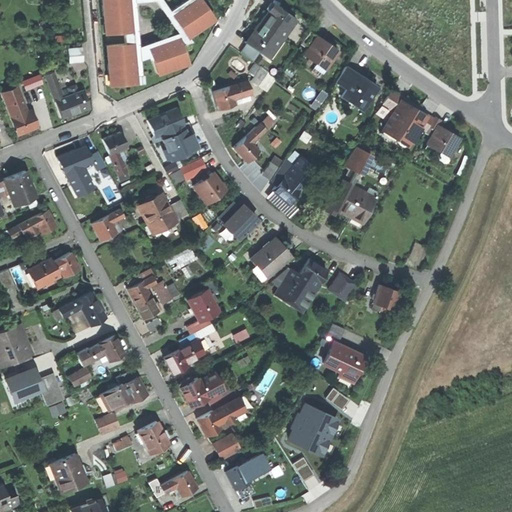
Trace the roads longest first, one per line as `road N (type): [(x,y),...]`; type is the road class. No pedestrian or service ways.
road 1 (residential): [(32,145),(227,511)]
road 2 (residential): [(190,75),(221,152),(250,190),(322,241),(433,283)]
road 3 (residential): [(314,511),(354,471),(433,283)]
road 4 (residential): [(321,0),(482,120)]
road 5 (residential): [(433,283),(495,129)]
road 6 (residential): [(489,0),(493,92),(482,120)]
